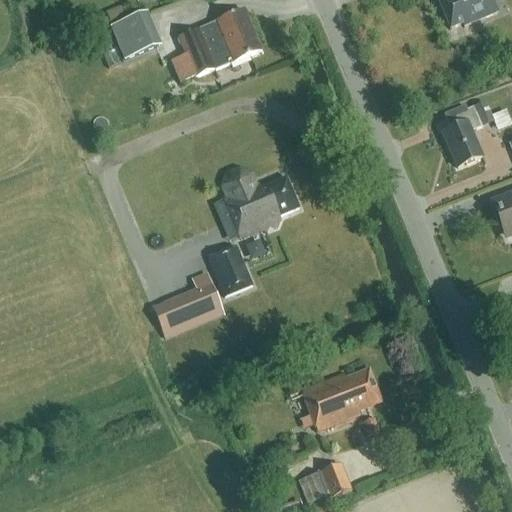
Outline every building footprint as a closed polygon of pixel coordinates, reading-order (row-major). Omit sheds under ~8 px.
[(498,15),(492,0),(444,0),(438,3),(450,32),(462,26),(463,29),(498,15)] [(178,40),(185,57),(170,63),(179,86),(214,72),(215,72),(261,53),(244,13),(198,32),(178,40)] [(110,29),(124,62),(158,48),(144,15),(110,29)] [(470,133),(482,128),(493,123),(484,104),(466,112),(464,107),(444,116),(450,131),(442,135),(457,170),(482,159),(470,133)] [(286,180),(258,191),(257,187),(255,188),(250,177),(239,172),(227,177),(222,188),(227,200),(223,201),(239,239),(247,236),(255,239),(258,232),(265,235),(268,227),(276,230),(279,223),(280,222),(279,219),(299,210),(286,180)] [(511,197),(494,204),(507,238),(511,236),(511,197)] [(208,260),(224,300),(252,288),(235,248),(208,260)] [(205,273),(190,280),(207,321),(222,315),(211,290),(205,273)] [(359,412),(381,404),(369,373),(347,381),(345,377),(301,394),(317,434),(361,418),(359,412)] [(367,439),(379,434),(374,420),(361,425),(367,439)] [(352,493),(341,466),(298,483),(307,507),(328,498),(330,501),(352,493)] [(300,503),(279,510),(279,511),(298,511),(303,511),(300,503)]
